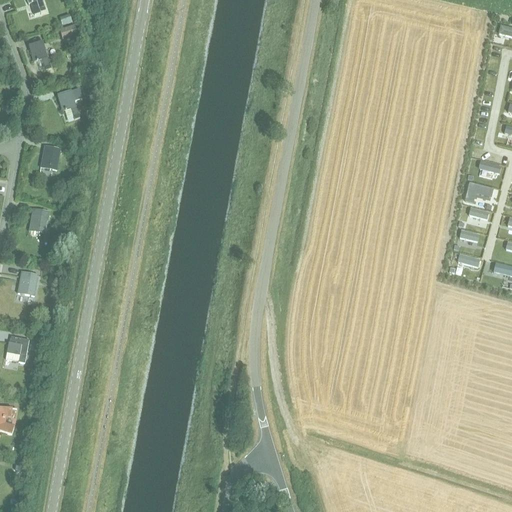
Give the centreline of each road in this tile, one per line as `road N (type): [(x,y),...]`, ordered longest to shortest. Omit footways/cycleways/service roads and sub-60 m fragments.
road 1 (tertiary): [(51,511),(144,0)]
road 2 (unclassified): [(271,459),(254,369),(256,318),(316,0)]
